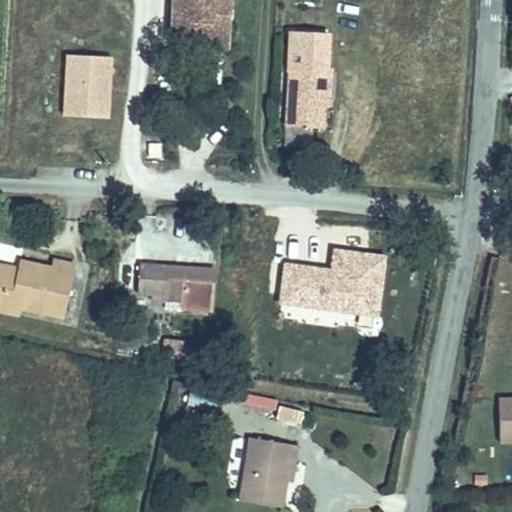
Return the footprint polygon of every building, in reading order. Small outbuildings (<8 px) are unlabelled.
[(174,0),(172,47),(212,48),(212,25),(226,25),(226,15),(228,15),(228,0),(174,0)] [(225,49),(226,25),(212,25),(212,48),(225,49)] [(330,101),(332,70),(326,69),(328,34),(290,32),(285,127),(323,129),(325,101),(330,101)] [(106,116),(109,56),(67,53),(63,113),(106,116)] [(349,312),(352,289),(378,292),(383,259),(335,252),(331,279),(324,278),(325,272),(285,266),(281,303),(349,312)] [(0,272),(16,276),(19,265),(0,260),(0,272)] [(63,318),(75,266),(52,261),(51,269),(19,262),(19,265),(16,276),(0,272),(0,304),(21,309),(63,318)] [(212,318),(215,271),(139,266),(137,293),(185,296),(183,316),(212,318)] [(375,315),(378,292),(352,289),(349,312),(375,315)] [(21,309),(0,304),(0,313),(19,318),(21,309)] [(511,400),(498,400),(499,442),(511,442),(511,400)] [(282,510),(290,461),(296,462),(298,447),(248,438),(237,502),(282,510)]
